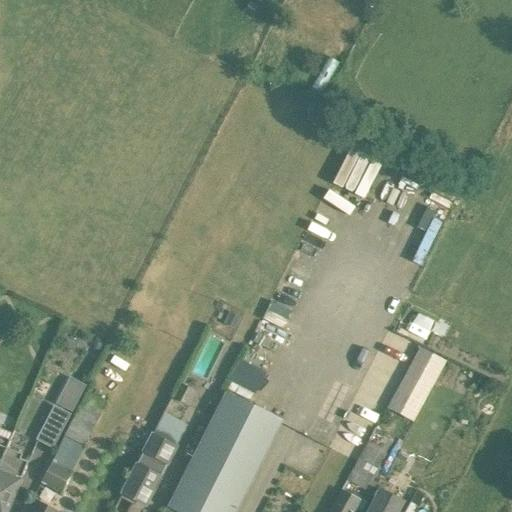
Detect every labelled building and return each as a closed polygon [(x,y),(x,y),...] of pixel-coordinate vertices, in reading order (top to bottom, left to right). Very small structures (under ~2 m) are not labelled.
[(382,242),(408,186),(385,176),(360,232),(382,242)] [(396,252),(419,201),(407,196),(384,246),(396,252)] [(428,216),(410,261),(423,266),(441,221),(428,216)] [(235,326),(239,317),(230,313),(226,322),(235,326)] [(412,422),(445,361),(419,347),(387,408),(412,422)] [(248,399),(264,367),(239,354),(223,386),(248,399)] [(188,407),(195,392),(181,384),(173,400),(188,407)] [(167,505),(163,511),(236,511),(283,420),(228,392),(170,507),(167,505)] [(71,475),(107,404),(86,393),(51,463),(52,463),(41,482),(61,493),(70,475),(71,475)] [(70,414),(55,406),(38,439),(53,447),(70,414)] [(186,425),(164,414),(123,493),(147,505),(177,447),(176,446),(186,425)] [(0,464),(10,441),(9,441),(6,448),(0,445),(0,464)] [(10,441),(0,464),(0,511),(6,511),(9,507),(10,508),(29,462),(21,459),(22,455),(8,448),(11,441),(10,441)] [(400,511),(406,502),(381,489),(369,511),(400,511)] [(354,511),(361,500),(341,490),(329,511),(354,511)] [(424,511),(431,499),(416,491),(404,511),(424,511)] [(53,511),(37,503),(32,511),(53,511)]
